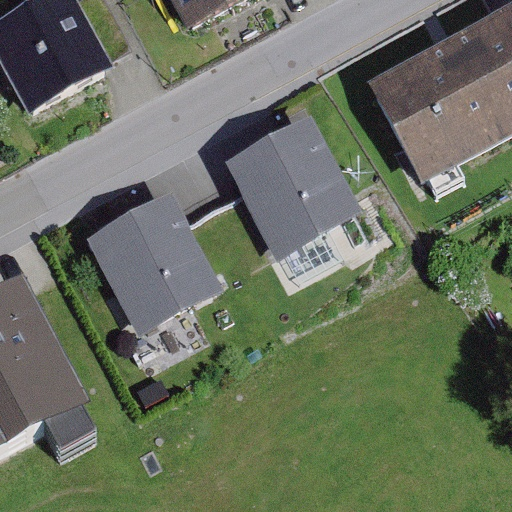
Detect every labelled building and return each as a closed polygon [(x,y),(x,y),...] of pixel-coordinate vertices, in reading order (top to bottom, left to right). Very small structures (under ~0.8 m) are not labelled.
[(69,1),(0,38),(0,76),(29,130),(114,84),(108,72),(132,59),(100,0),(94,0),(74,11),(69,1)] [(161,0),(186,46),(272,0),(271,0),(161,0)] [(511,27),(368,103),(421,203),(511,155),(511,27)] [(312,137),(227,183),(239,204),(273,267),(278,276),(363,230),(312,137)] [(273,267),(239,204),(209,220),(185,233),(219,295),(273,267)] [(173,211),(88,257),(139,352),(225,305),(219,295),(185,233),(173,211)] [(0,316),(0,480),(97,426),(26,301),(0,316)]
